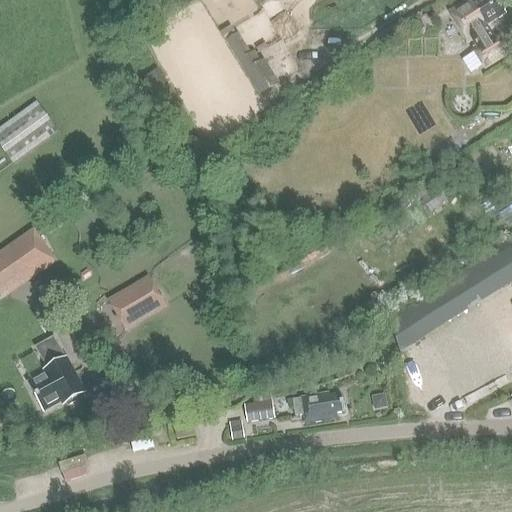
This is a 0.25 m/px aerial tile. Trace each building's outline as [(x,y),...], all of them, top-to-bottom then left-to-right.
[(473,0),(471,2),(469,0),(464,0),(448,10),(466,40),(471,37),(477,47),(473,50),(484,67),(509,52),(499,34),(494,37),(486,24),(506,13),(497,0),(473,0)] [(250,58),(237,38),(227,44),(259,95),(276,85),(263,64),(260,66),(253,56),(250,58)] [(158,69),(143,79),(154,95),(169,85),(158,69)] [(34,103),(0,128),(0,144),(13,162),(55,131),(34,103)] [(33,233),(0,256),(0,300),(54,263),(33,233)] [(511,282),(511,242),(486,258),(503,287),(511,282)] [(110,303),(126,331),(165,308),(149,280),(110,303)] [(76,399),(85,394),(74,374),(67,360),(65,360),(54,339),(36,349),(48,370),(44,372),(45,376),(29,385),(44,412),(61,402),(64,406),(67,404),(70,405),(75,402),(76,399)] [(300,398),(301,400),(293,401),(295,417),(304,415),(306,423),(336,418),(335,414),(344,412),(341,395),(328,397),(328,394),(300,398)] [(247,422),(255,421),(274,419),(272,402),(245,405),(247,422)] [(245,440),(242,421),(229,423),(232,442),(245,440)] [(177,438),(195,435),(193,423),(175,426),(177,438)] [(76,457),(82,478),(106,470),(99,450),(76,457)]
